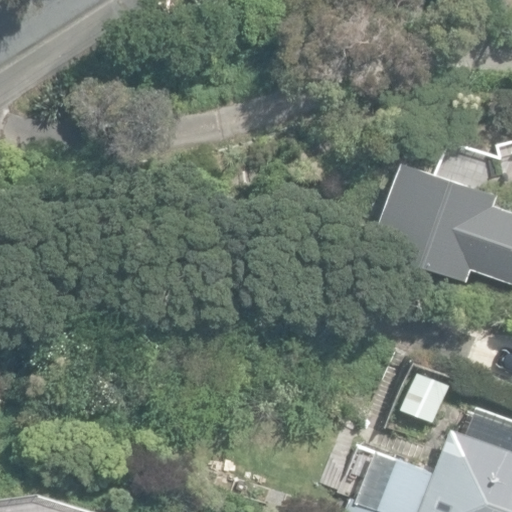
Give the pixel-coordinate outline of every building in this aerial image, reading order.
[(511,208),(490,201),(468,265),(511,279),(511,208)] [(395,340),(331,319),(313,373),(377,395),(395,340)] [(485,381),(511,390),(511,322),(507,320),(485,381)] [(131,417),(120,454),(160,466),(172,429),(131,417)] [(412,511),(511,511),(511,448),(447,424),(429,471),(393,457),(380,493),(415,506),(412,511)] [(384,511),(345,500),(340,511),(384,511)]
